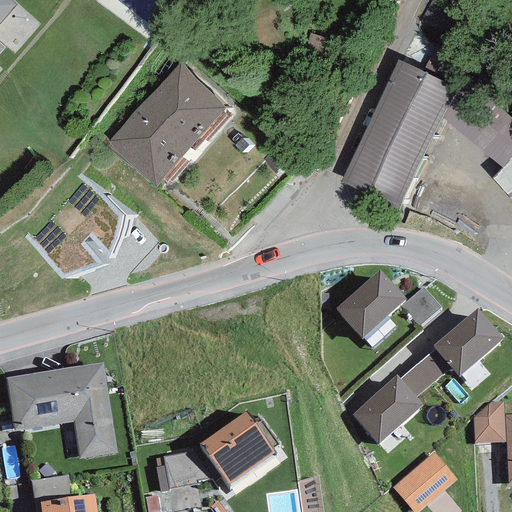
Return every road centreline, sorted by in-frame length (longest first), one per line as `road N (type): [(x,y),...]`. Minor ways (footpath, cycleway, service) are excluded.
road 1 (tertiary): [(308,249),(0,337)]
road 2 (residential): [(411,0),(326,175),(308,249)]
road 3 (tertiary): [(511,296),(417,247),(363,241),(308,249)]
